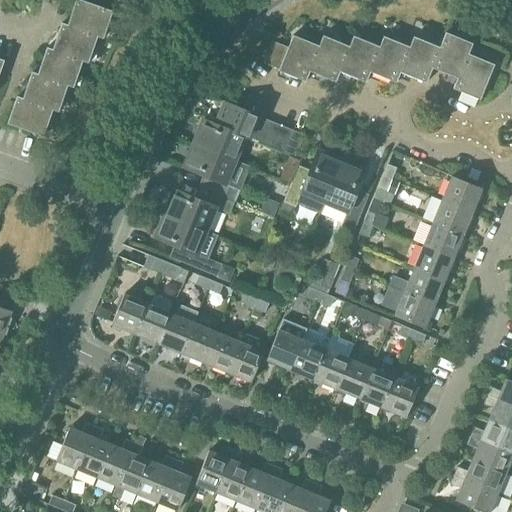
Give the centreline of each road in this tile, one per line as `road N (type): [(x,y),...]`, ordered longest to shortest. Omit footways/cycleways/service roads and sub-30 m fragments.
road 1 (residential): [(350,460),(58,338)]
road 2 (residential): [(396,479),(430,452),(492,313),(487,266),(494,250)]
road 3 (tertiary): [(215,32),(187,60),(161,107),(115,213)]
road 4 (tertiary): [(58,338),(0,488)]
road 5 (residential): [(250,81),(397,108)]
road 6 (residential): [(397,108),(398,132),(430,149),(462,147),(511,170)]
road 7 (tertiary): [(115,213),(58,338)]
road 8 (residential): [(511,115),(470,114),(426,92),(397,108)]
road 9 (residential): [(0,170),(115,213)]
